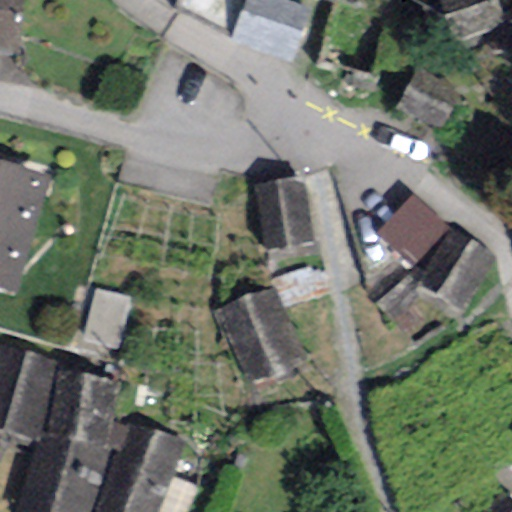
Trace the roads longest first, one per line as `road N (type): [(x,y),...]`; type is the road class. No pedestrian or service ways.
road 1 (residential): [(286,103),(247,147),(215,151),(0,99)]
road 2 (residential): [(511,268),(475,221),(439,193),(286,103)]
road 3 (residential): [(286,103),(133,0)]
